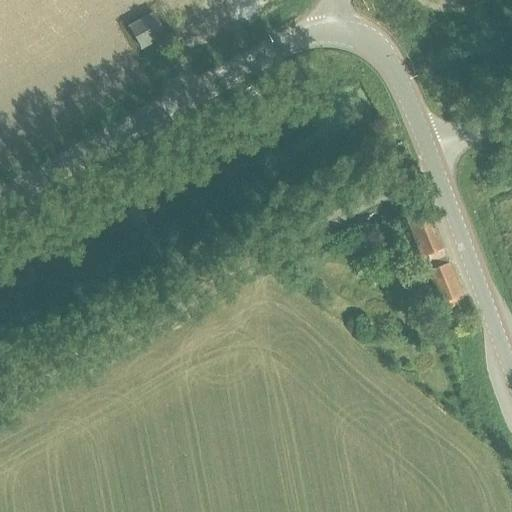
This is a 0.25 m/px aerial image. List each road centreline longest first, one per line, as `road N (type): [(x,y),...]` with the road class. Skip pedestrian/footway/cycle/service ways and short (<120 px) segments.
road 1 (track): [(0,408),(432,161)]
road 2 (tertiary): [(0,203),(290,43),(340,31)]
road 3 (tertiary): [(511,367),(432,161)]
road 4 (tertiary): [(432,161),(412,103),(384,57),(340,31)]
